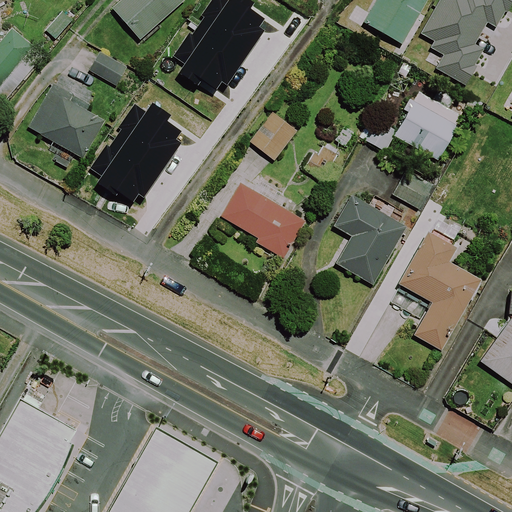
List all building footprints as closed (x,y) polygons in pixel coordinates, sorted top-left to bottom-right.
[(122,0),(110,11),(138,42),(183,2),(181,0),(122,0)] [(191,29),(194,24),(221,43),(247,6),(238,0),(198,0),(186,19),(182,24),(191,29)] [(376,0),(362,26),(400,46),(425,0),(376,0)] [(463,28),(429,9),(400,60),(434,79),(463,28)] [(0,39),(0,107),(25,76),(18,69),(33,51),(7,30),(0,39)] [(124,70),(98,56),(88,73),(114,87),(124,70)] [(265,72),(242,56),(227,78),(250,94),(265,72)] [(211,73),(192,61),(158,112),(177,125),(162,148),(187,165),(233,97),(207,79),(211,73)] [(102,123),(50,93),(29,130),(81,160),(102,123)] [(444,111),(410,94),(390,137),(437,160),(458,117),(444,111)] [(294,133),(271,115),(248,145),(271,162),(294,133)] [(391,132),(369,119),(357,140),(380,152),(391,132)] [(314,152),(309,149),(297,167),(328,188),(346,161),(320,144),(314,152)] [(430,188),(404,172),(390,195),(416,211),(430,188)] [(301,223),(238,186),(219,220),(254,241),(252,245),(278,261),(301,223)] [(403,227),(350,198),(333,228),(350,238),(334,266),(370,286),(403,227)] [(420,237),(393,285),(428,304),(409,339),(435,352),(471,285),(438,268),(448,251),(446,249),(454,234),(435,224),(426,241),(420,237)] [(511,385),(511,310),(511,318),(506,325),(491,316),(481,331),(496,339),(495,340),(496,341),(479,363),(511,387),(511,385)] [(19,395),(0,432),(0,511),(34,511),(47,496),(69,459),(76,431),(19,395)] [(157,425),(106,511),(188,511),(218,460),(157,425)]
